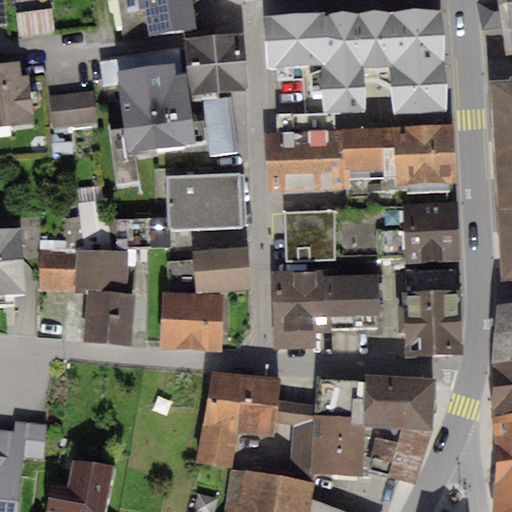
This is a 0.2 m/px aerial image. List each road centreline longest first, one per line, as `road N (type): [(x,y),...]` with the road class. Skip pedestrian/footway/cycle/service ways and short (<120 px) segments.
road 1 (residential): [(261,367),(250,9),(463,2)]
road 2 (primary): [(468,76),(481,286),(474,375)]
road 3 (residential): [(0,344),(261,367)]
road 4 (residential): [(261,367),(474,375)]
